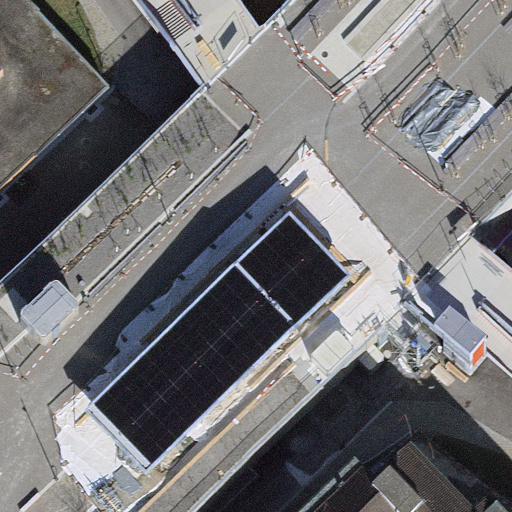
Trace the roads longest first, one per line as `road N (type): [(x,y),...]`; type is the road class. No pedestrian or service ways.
road 1 (motorway): [(70,511),(342,254),(511,75)]
road 2 (motorway): [(421,0),(210,215),(0,412)]
